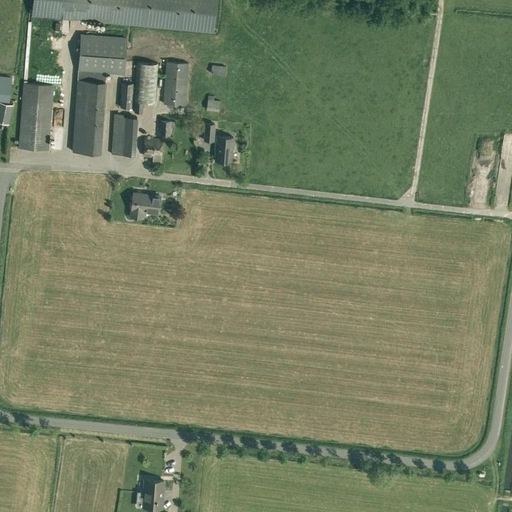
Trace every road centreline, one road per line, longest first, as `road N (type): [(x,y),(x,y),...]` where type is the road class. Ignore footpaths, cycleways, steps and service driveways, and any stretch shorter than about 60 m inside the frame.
road 1 (unclassified): [(0,417),(467,466),(492,443),(511,319)]
road 2 (track): [(511,216),(109,170),(0,166)]
